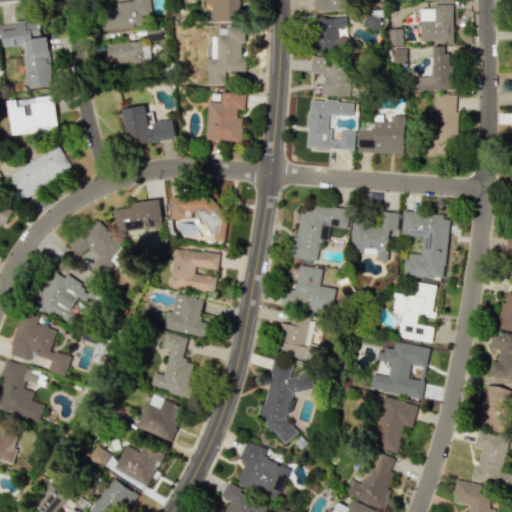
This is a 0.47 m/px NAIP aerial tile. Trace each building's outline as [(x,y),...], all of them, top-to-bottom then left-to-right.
[(147,0),(131,0),(132,1),(115,2),(116,7),(100,9),(101,29),(150,25),(147,0)] [(198,0),(199,3),(211,2),(212,21),(238,21),(237,0),(198,0)] [(313,0),(314,11),(355,9),(354,0),(313,0)] [(419,41),(452,41),(452,4),(432,4),(432,8),(419,8),(419,41)] [(376,31),(381,18),(366,12),(361,25),(376,31)] [(318,48),(339,46),(337,28),(346,27),(345,16),(315,19),(318,48)] [(50,85),(47,36),(40,36),(39,21),(1,23),(2,46),(23,45),(26,87),(50,85)] [(206,83),(224,84),(224,71),(245,71),(245,60),(241,60),(242,27),(219,26),(219,35),(212,35),(212,58),(207,58),(206,83)] [(402,45),(402,28),(387,28),(387,45),(402,45)] [(106,44),(107,64),(149,62),(148,42),(106,44)] [(413,90),(450,89),(450,45),(431,46),(431,76),(412,76),(413,90)] [(393,63),(405,63),(405,48),(392,48),(393,63)] [(322,95),(349,96),(351,60),(311,58),(310,73),(323,74),(322,95)] [(208,101),(206,140),(241,141),(243,117),(237,117),(237,108),(244,109),(245,93),(222,92),(221,102),(208,101)] [(456,94),(434,94),(433,109),(429,109),(429,145),(455,146),(456,94)] [(7,100),(10,133),(55,129),(52,96),(7,100)] [(353,150),(354,131),(339,130),(339,140),(331,140),(331,130),(327,129),(328,114),(352,116),(353,102),(309,99),(306,147),(353,150)] [(174,139),(172,119),(147,123),(145,105),(121,108),(126,145),(174,139)] [(357,152),(403,154),(404,115),(391,115),(390,122),(373,121),(373,129),(358,129),(357,152)] [(16,201),(72,170),(59,146),(3,176),(16,201)] [(169,197),(170,219),(199,217),(199,231),(213,231),(213,240),(224,239),(222,204),(211,204),(210,195),(169,197)] [(113,209),(116,231),(162,226),(159,199),(131,202),(131,207),(113,209)] [(347,228),(349,209),(302,204),(298,237),(292,236),(290,257),(316,260),(319,240),(328,241),(329,226),(347,228)] [(389,230),(397,231),(398,212),(375,211),(375,222),(352,221),(350,252),(376,253),(375,260),(387,261),(389,230)] [(404,275),(443,278),(448,215),(402,211),(400,235),(422,236),(420,253),(405,252),(404,275)] [(128,253),(97,219),(68,245),(79,257),(90,246),(100,257),(92,265),(102,276),(128,253)] [(507,276),(511,276),(511,235),(506,235),(503,252),(511,253),(507,276)] [(168,287),(214,292),(216,276),(195,274),(195,267),(217,269),(219,253),(173,248),(168,287)] [(322,268),(298,264),(294,290),(284,288),(282,303),(331,311),(335,288),(319,286),(322,268)] [(56,268),(35,302),(67,323),(74,313),(70,311),(78,299),(91,307),(98,296),(56,268)] [(432,342),(433,326),(416,324),(417,315),(432,317),(436,284),(413,282),(412,294),(394,292),(392,312),(401,313),(398,338),(432,342)] [(511,330),(511,291),(506,291),(504,302),(498,301),(494,328),(511,330)] [(203,336),(206,321),(199,320),(203,298),(174,293),(171,311),(166,310),(162,329),(203,336)] [(66,376),(72,356),(51,350),(57,329),(37,323),(39,317),(22,312),(10,354),(31,360),(32,354),(52,360),(48,371),(66,376)] [(275,351),(307,359),(316,320),(291,315),(289,324),(281,322),(275,351)] [(187,337),(164,331),(160,347),(169,349),(163,374),(153,372),(149,387),(184,395),(192,362),(181,359),(187,337)] [(488,376),(511,379),(511,334),(490,331),(488,348),(499,349),(497,361),(490,360),(488,376)] [(420,398),(424,381),(408,378),(410,364),(426,367),(429,347),(394,341),(393,351),(378,348),(375,360),(390,363),(387,376),(372,373),(369,389),(420,398)] [(0,410),(40,422),(45,404),(33,400),(35,391),(23,388),(26,380),(38,384),(42,370),(7,360),(0,385),(0,410)] [(309,392),(312,379),(289,374),(291,368),(271,364),(260,415),(266,416),(262,431),(291,438),(294,425),(284,423),(292,388),(309,392)] [(498,428),(507,389),(485,384),(476,423),(498,428)] [(136,427),(170,440),(184,406),(150,393),(136,427)] [(395,451),(403,425),(411,427),(417,405),(382,396),(374,427),(369,425),(364,443),(395,451)] [(472,480),(509,488),(511,476),(511,471),(501,470),(508,438),(477,431),(473,448),(479,449),(472,480)] [(235,483),(276,500),(290,469),(262,457),(265,449),(245,440),(238,459),(245,462),(235,483)] [(114,469),(146,486),(163,455),(143,444),(139,452),(126,445),(114,469)] [(111,454),(97,445),(89,457),(103,466),(111,454)] [(383,509),(391,489),(386,487),(392,471),(389,470),(394,458),(377,451),(371,465),(359,461),(354,474),(361,477),(359,482),(351,479),(345,495),(383,509)] [(112,511),(114,510),(117,511),(122,511),(135,493),(111,478),(90,511),(112,511)] [(260,511),(263,507),(248,499),(250,494),(227,482),(220,496),(229,501),(223,511),(260,511)] [(468,503),(467,511),(493,511),(493,508),(489,508),(489,483),(454,482),(453,503),(468,503)] [(333,500),(327,511),(376,511),(377,511),(348,500),(346,506),(333,500)]
